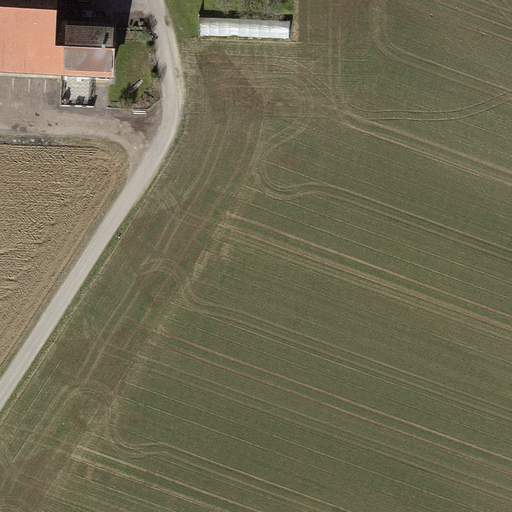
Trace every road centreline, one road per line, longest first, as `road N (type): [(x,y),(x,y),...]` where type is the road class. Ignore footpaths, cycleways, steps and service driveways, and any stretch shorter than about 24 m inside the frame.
road 1 (track): [(161,0),(173,84),(165,132),(0,391)]
road 2 (unknown): [(165,132),(0,120)]
